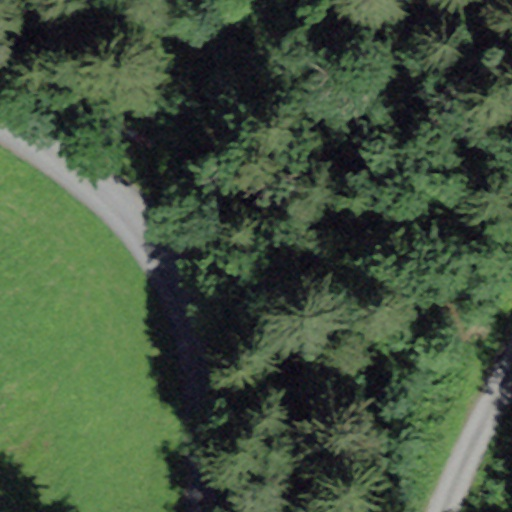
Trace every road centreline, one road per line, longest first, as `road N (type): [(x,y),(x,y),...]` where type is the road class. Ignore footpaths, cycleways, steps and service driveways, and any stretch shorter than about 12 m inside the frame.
road 1 (residential): [(0,125),(128,213),(161,254),(200,351),(215,511)]
road 2 (residential): [(449,511),(511,376)]
